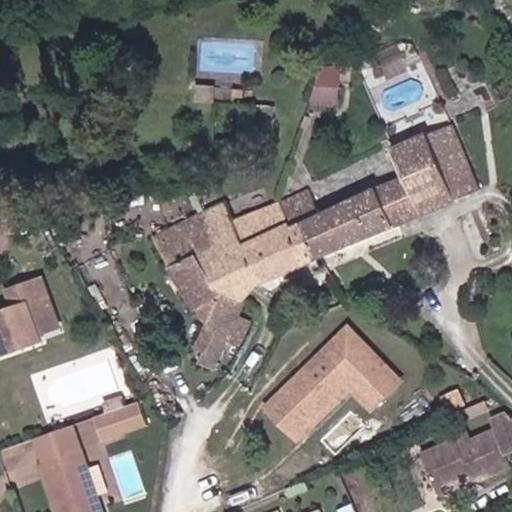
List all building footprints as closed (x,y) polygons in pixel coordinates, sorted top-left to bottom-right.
[(319,61),(316,98),(343,100),(345,63),(319,61)] [(403,163),(274,216),(282,244),(296,243),(312,273),(471,206),(445,141),(401,158),(403,163)] [(13,208),(0,208),(0,237),(13,238),(13,208)] [(222,216),(206,223),(221,261),(202,269),(215,303),(242,316),(254,297),(312,273),(296,243),(282,244),(274,216),(271,212),(229,230),(222,216)] [(221,261),(206,223),(152,246),(183,321),(206,315),(178,358),(182,363),(175,374),(188,381),(195,368),(207,374),(220,351),(233,357),(247,329),(238,322),(242,316),(215,303),(202,269),(221,261)] [(0,316),(0,352),(17,347),(19,354),(39,347),(26,307),(0,316)] [(56,330),(51,316),(31,323),(37,337),(56,330)] [(375,410),(407,380),(364,336),(354,345),(342,332),(267,405),(291,430),(345,379),(375,410)] [(17,347),(0,352),(0,361),(19,354),(17,347)] [(511,418),(503,421),(506,432),(469,443),(465,433),(426,447),(439,481),(478,469),(482,478),(511,468),(511,418)] [(69,434),(34,445),(41,470),(77,460),(69,434)] [(11,483),(38,478),(30,439),(3,444),(11,483)] [(93,511),(77,459),(41,470),(53,511),(93,511)] [(478,469),(439,481),(444,491),(482,478),(478,469)] [(434,506),(436,511),(449,511),(446,501),(434,506)]
